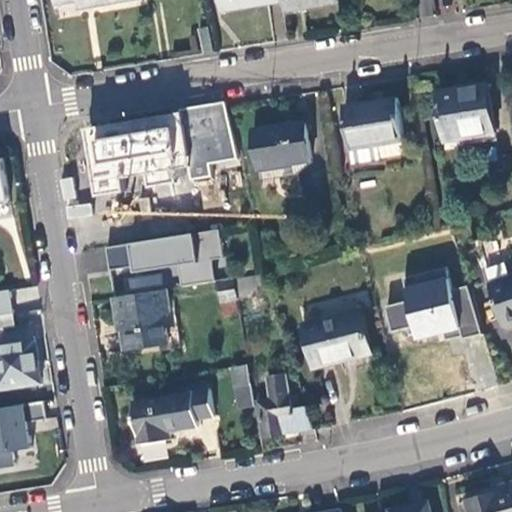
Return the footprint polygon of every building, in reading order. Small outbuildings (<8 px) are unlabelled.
[(339,0),(283,0),(284,2),(286,13),(340,3),(339,0)] [(202,28),(209,54),(218,53),(212,27),(202,28)] [(487,84),(438,92),(447,148),(477,143),(476,138),(495,135),(487,84)] [(399,99),(345,107),(354,164),(376,160),(373,145),(406,140),(399,99)] [(231,133),(225,101),(199,105),(205,137),(231,133)] [(307,123),(255,132),(263,181),(298,175),(296,162),(312,159),(307,123)] [(95,154),(101,187),(139,180),(134,142),(113,146),(110,131),(84,135),(88,155),(95,154)] [(4,159),(0,159),(0,199),(10,198),(4,159)] [(133,269),(173,263),(208,259),(206,241),(197,242),(197,239),(130,247),(133,269)] [(118,259),(116,247),(89,250),(91,263),(118,259)] [(511,322),(511,273),(511,274),(504,255),(485,263),(506,325),(511,322)] [(173,263),(176,288),(211,282),(208,259),(173,263)] [(238,295),(271,287),(267,273),(236,278),(238,295)] [(236,301),(239,300),(238,295),(236,278),(217,281),(222,303),(236,301)] [(414,292),(417,301),(452,292),(449,282),(414,292)] [(171,310),(167,289),(115,297),(120,323),(125,323),(130,350),(169,344),(171,350),(182,348),(175,309),(171,310)] [(462,330),(452,292),(417,301),(395,308),(405,346),(462,330)] [(0,315),(4,315),(9,314),(6,295),(0,295),(0,315)] [(239,313),(236,301),(222,303),(224,316),(239,313)] [(361,307),(304,321),(316,366),(372,352),(361,307)] [(7,330),(4,315),(0,315),(0,389),(43,383),(35,326),(7,330)] [(240,409),(256,405),(249,363),(232,366),(240,409)] [(265,437),(315,429),(307,406),(292,408),(287,373),(269,376),(272,398),(259,401),(265,437)] [(212,388),(132,401),(140,445),(170,440),(170,433),(200,427),(199,420),(216,417),(212,388)] [(0,468),(15,468),(13,449),(28,448),(26,406),(0,407),(0,468)] [(511,511),(511,482),(502,485),(504,490),(467,501),(470,511),(511,511)] [(432,511),(430,502),(394,510),(394,511),(432,511)]
